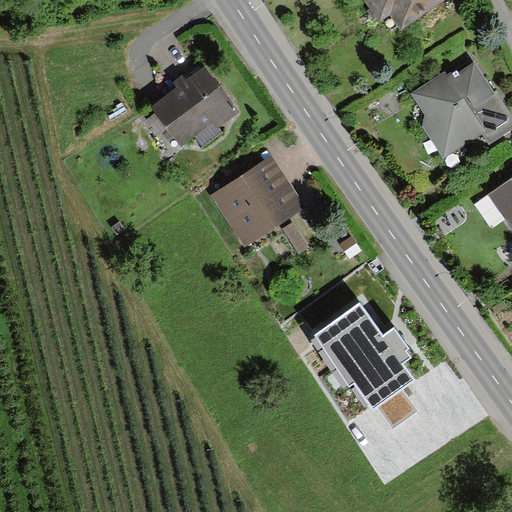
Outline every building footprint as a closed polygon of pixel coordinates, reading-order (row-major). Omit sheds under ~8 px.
[(454,0),(383,0),(413,38),(458,4),(454,0)] [(446,74),(415,92),(447,147),(482,126),(489,137),(511,124),(511,121),(477,61),(448,78),(446,74)] [(205,66),(159,99),(183,133),(215,110),(219,116),(234,105),(205,66)] [(270,159),(218,192),(245,235),(298,201),(270,159)] [(511,174),(492,188),(511,217),(511,174)] [(489,217),(502,213),(495,195),(482,200),(489,217)] [(369,309),(321,343),(341,372),(360,359),(386,396),(378,402),(392,422),(415,406),(399,384),(414,373),(369,309)]
